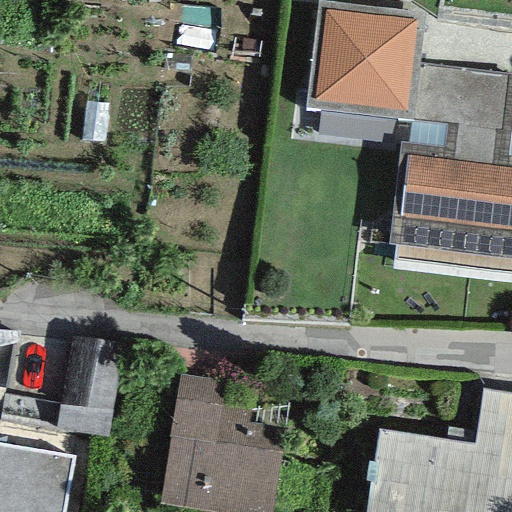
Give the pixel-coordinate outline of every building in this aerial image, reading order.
[(424,20),(320,7),(306,115),(412,127),(412,124),(419,68),(424,20)] [(454,155),(509,162),(511,135),(511,79),(419,68),(412,124),(457,130),(454,155)] [(454,155),(401,149),(388,251),(511,267),(511,162),(509,162),(454,155)] [(123,351),(73,342),(57,433),(107,442),(123,351)] [(223,389),(179,382),(158,511),(276,511),(289,436),(250,430),(253,411),(220,405),(223,389)] [(511,511),(511,401),(483,397),(474,451),(377,437),(366,511),(511,511)] [(64,511),(73,461),(0,449),(0,511),(64,511)]
